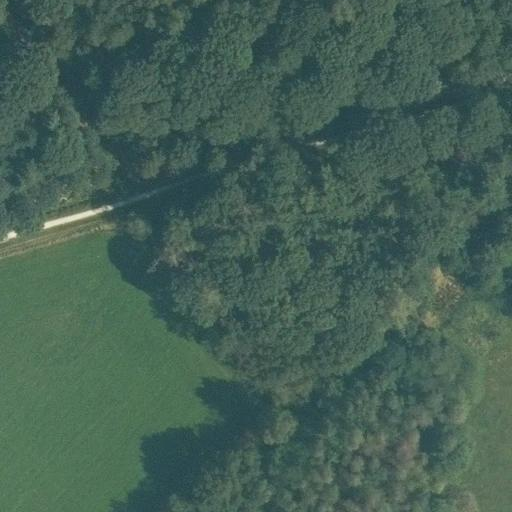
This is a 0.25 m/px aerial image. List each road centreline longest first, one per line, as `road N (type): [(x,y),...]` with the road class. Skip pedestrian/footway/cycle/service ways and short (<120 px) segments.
road 1 (track): [(497,107),(0,249)]
road 2 (track): [(511,198),(203,511)]
